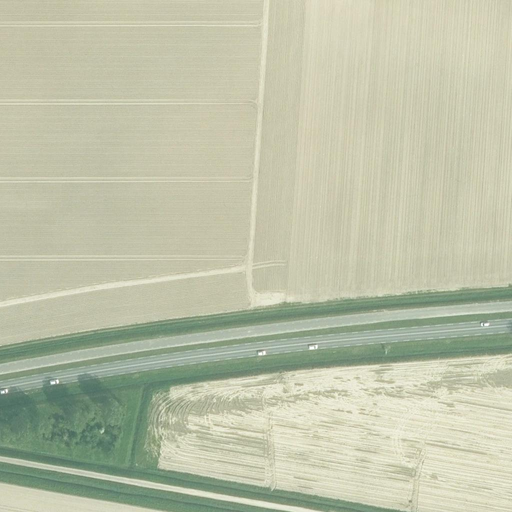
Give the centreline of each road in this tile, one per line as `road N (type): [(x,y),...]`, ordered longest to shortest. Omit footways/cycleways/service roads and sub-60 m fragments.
road 1 (secondary): [(0,389),(163,361),(511,325)]
road 2 (unclassified): [(511,306),(262,330),(0,369)]
road 3 (track): [(303,511),(0,458)]
